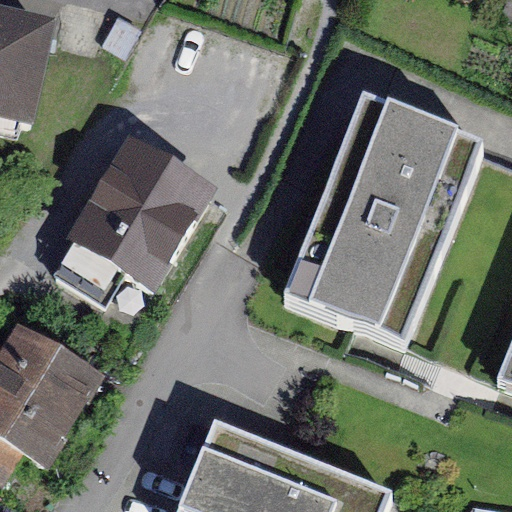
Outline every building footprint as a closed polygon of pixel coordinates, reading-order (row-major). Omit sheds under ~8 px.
[(58,38),(0,24),(0,135),(34,144),(58,38)] [(285,313),(405,361),(485,162),(365,114),(285,313)] [(220,203),(129,147),(51,272),(141,328),(220,203)] [(106,393),(21,339),(0,372),(0,491),(32,511),(106,393)] [(511,369),(501,398),(511,402),(511,369)] [(186,511),(392,511),(394,509),(216,439),(186,511)]
